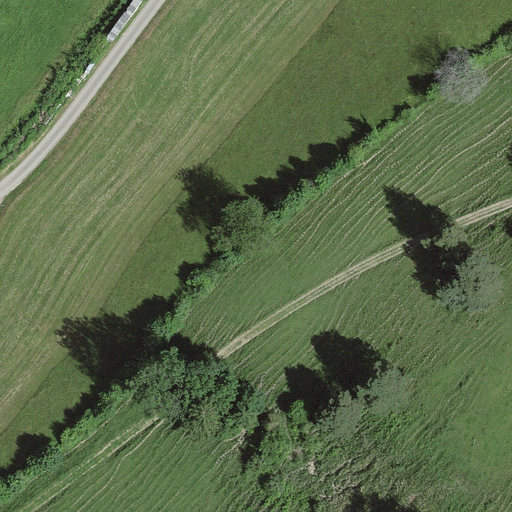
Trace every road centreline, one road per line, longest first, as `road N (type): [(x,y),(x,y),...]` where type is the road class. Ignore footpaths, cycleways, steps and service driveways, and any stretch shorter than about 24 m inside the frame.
road 1 (track): [(22,511),(254,329),(388,253),(511,202)]
road 2 (unclassified): [(157,0),(42,151),(0,191)]
